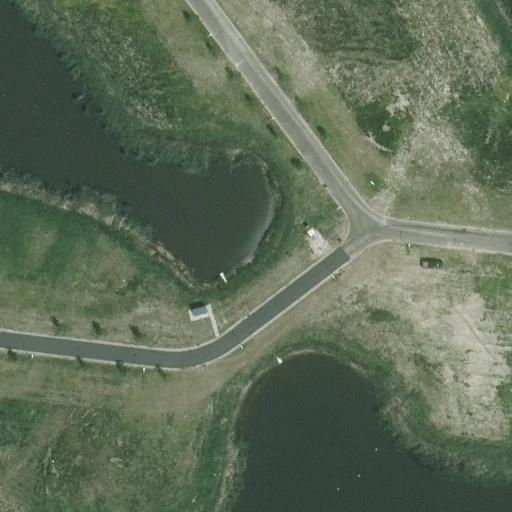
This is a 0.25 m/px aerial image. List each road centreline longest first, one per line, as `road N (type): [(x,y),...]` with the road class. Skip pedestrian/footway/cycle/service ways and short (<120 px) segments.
road 1 (residential): [(372,231),(211,354),(175,360),(0,340)]
road 2 (residential): [(372,231),(199,0)]
road 3 (residential): [(511,245),(372,231)]
